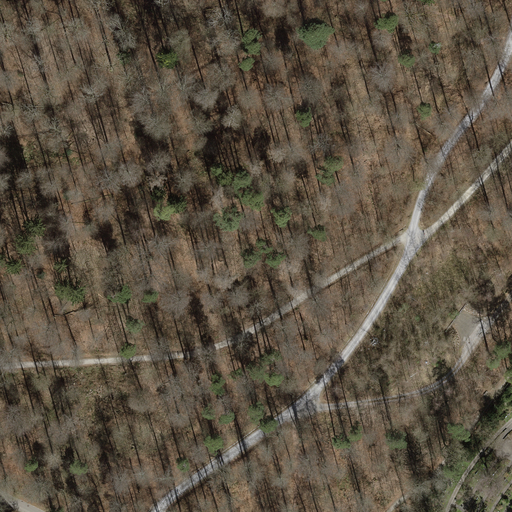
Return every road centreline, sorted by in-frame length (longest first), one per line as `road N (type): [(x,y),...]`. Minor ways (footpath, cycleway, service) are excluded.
road 1 (track): [(0,367),(202,350),(275,316),(396,241),(412,243)]
road 2 (track): [(159,508),(295,407),(348,352),(412,243)]
road 3 (track): [(412,243),(410,225),(429,170),(487,93),(511,39)]
road 4 (track): [(482,329),(449,374),(420,391),(295,407)]
road 5 (track): [(511,142),(412,243)]
